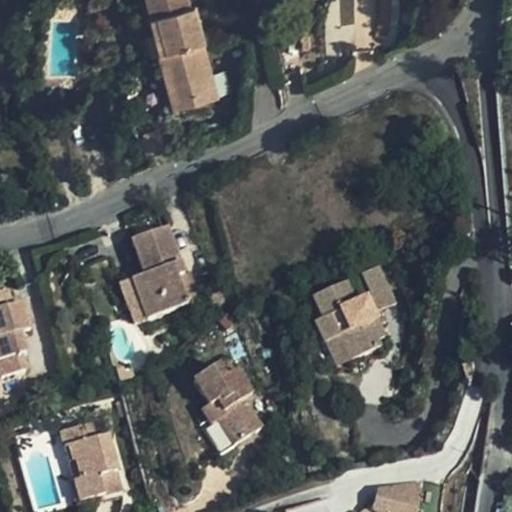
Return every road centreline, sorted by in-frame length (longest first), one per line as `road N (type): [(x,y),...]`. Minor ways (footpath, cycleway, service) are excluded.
road 1 (residential): [(408,62),(38,233),(0,242)]
road 2 (residential): [(504,316),(484,25)]
road 3 (residential): [(408,62),(456,96),(504,316)]
road 4 (unknown): [(485,256),(452,300),(442,366),(414,430),(391,435),(378,425),(364,376)]
road 5 (residential): [(486,511),(504,316)]
